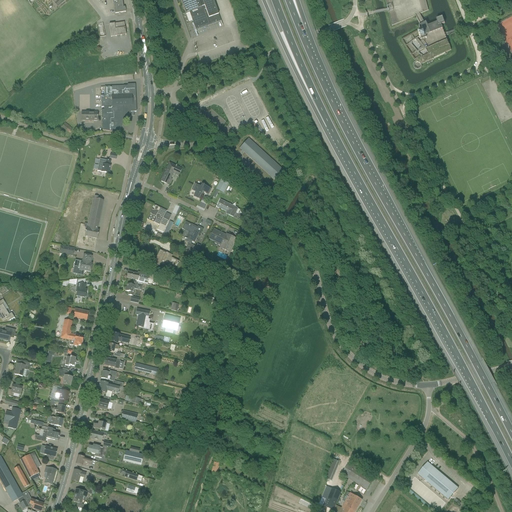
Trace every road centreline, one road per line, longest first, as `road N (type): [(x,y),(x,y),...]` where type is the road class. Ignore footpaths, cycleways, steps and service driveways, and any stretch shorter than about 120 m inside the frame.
road 1 (motorway): [(511,431),(300,30)]
road 2 (unclassified): [(429,386),(394,385),(360,364),(330,322),(310,253),(206,152),(145,141)]
road 3 (motorway): [(328,124),(511,462)]
road 4 (secondary): [(53,511),(132,179)]
road 5 (unclassified): [(150,93),(345,23),(354,0)]
road 6 (unclassified): [(371,511),(422,430),(429,386)]
road 7 (motorway): [(263,0),(328,124)]
road 8 (motorway): [(274,0),(328,124)]
